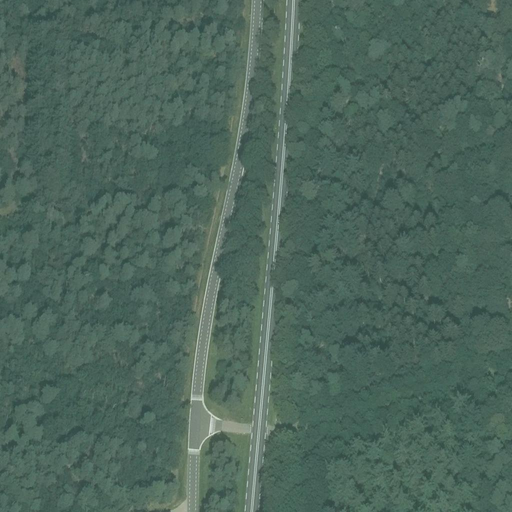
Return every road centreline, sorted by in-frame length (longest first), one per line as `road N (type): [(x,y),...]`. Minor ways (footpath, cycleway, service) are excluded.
road 1 (primary): [(259,430),(293,136),(299,0)]
road 2 (tertiary): [(194,422),(248,111),(257,0)]
road 3 (track): [(511,80),(470,243),(470,306),(511,433)]
road 4 (unclassified): [(259,430),(310,432),(491,382)]
